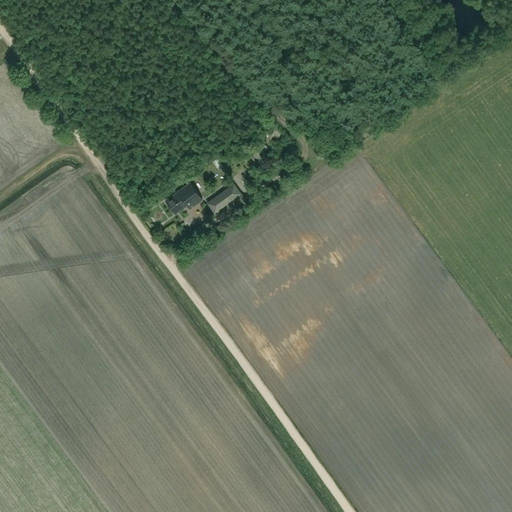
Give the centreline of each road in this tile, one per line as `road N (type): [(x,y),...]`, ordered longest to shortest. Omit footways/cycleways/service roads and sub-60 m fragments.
road 1 (track): [(349,511),(82,144)]
road 2 (track): [(82,144),(0,31)]
